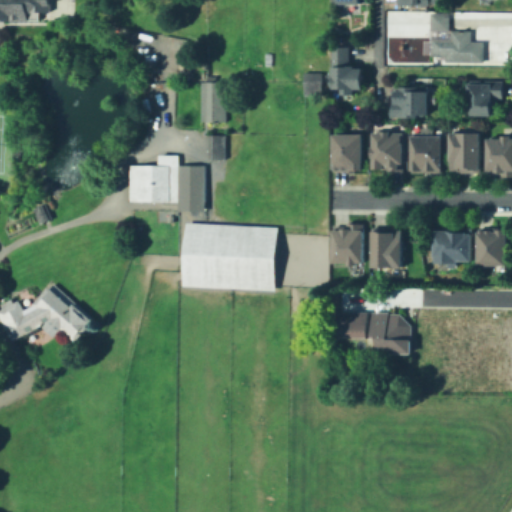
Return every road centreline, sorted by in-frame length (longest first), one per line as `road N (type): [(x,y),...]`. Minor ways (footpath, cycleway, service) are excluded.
road 1 (residential): [(334,197),(511,198)]
road 2 (residential): [(511,296),(381,294)]
